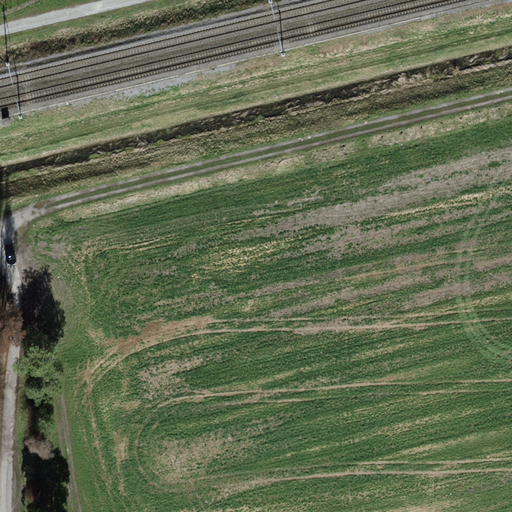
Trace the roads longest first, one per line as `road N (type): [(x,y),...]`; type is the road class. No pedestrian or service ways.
road 1 (track): [(0,243),(36,209),(79,196),(511,91)]
road 2 (track): [(10,511),(13,322),(0,244)]
road 3 (track): [(0,29),(125,0)]
